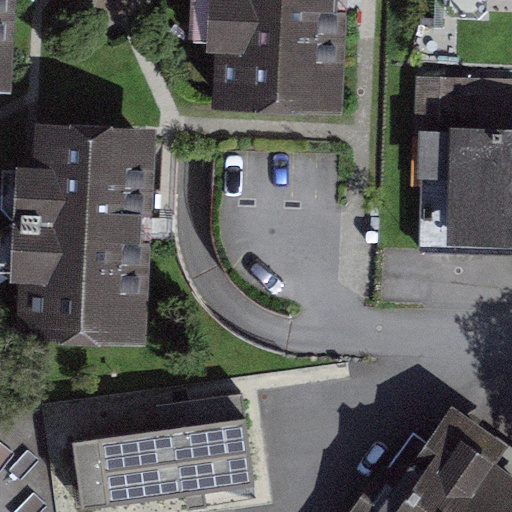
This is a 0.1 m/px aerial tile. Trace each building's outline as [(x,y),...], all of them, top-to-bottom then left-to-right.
[(19,0),(0,0),(0,80),(17,81),(19,0)] [(350,103),(353,0),(197,0),(197,34),(214,34),(212,100),(350,103)] [(511,0),(436,0),(436,8),(511,9),(511,0)] [(155,335),(159,117),(40,115),(39,155),(15,154),(13,275),(32,275),(31,333),(155,335)] [(511,243),(511,140),(459,140),(458,243),(511,243)] [(76,441),(84,499),(249,476),(238,400),(159,411),(161,429),(76,441)] [(364,511),(506,511),(511,503),(511,488),(485,471),(500,449),(456,420),(436,450),(414,436),(364,511)]
